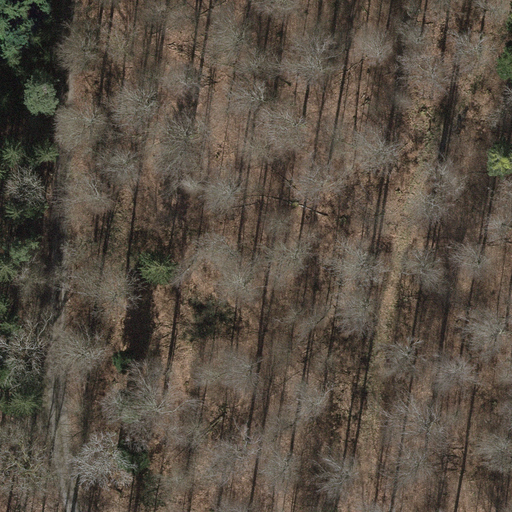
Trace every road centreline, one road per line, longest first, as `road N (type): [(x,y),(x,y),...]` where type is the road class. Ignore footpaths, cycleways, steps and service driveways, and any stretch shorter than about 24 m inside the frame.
road 1 (track): [(360,511),(394,287),(426,169),(511,7)]
road 2 (track): [(64,0),(53,313),(65,511)]
